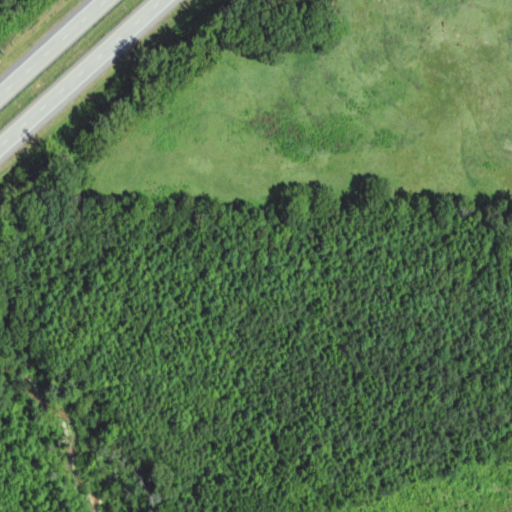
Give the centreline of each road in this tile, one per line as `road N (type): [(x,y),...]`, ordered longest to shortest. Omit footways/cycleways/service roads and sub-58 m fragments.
road 1 (motorway): [(0,151),(166,0)]
road 2 (motorway): [(97,0),(0,87)]
